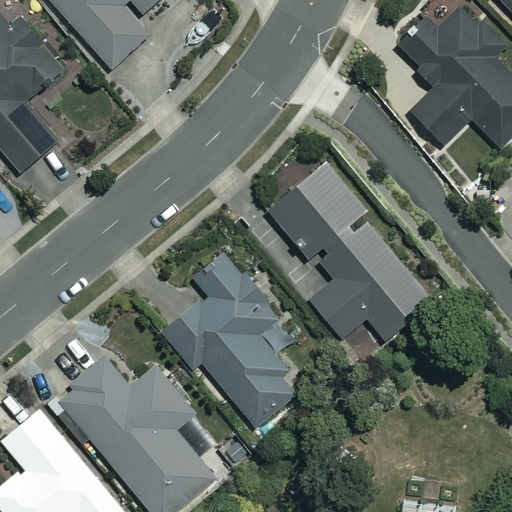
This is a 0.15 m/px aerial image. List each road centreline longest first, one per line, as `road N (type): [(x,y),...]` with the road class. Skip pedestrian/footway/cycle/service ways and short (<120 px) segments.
road 1 (residential): [(0,317),(213,138),(283,56)]
road 2 (residential): [(511,297),(374,129),(283,56)]
